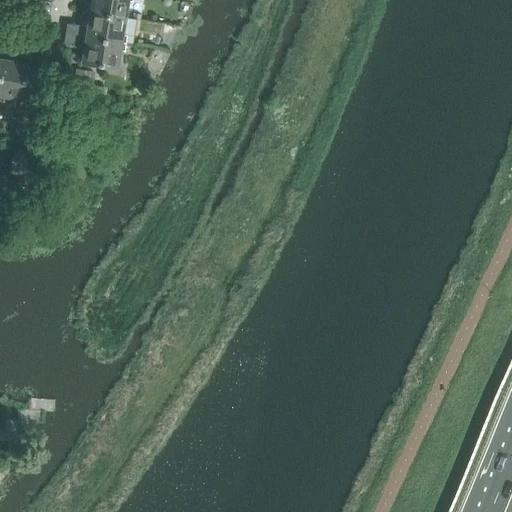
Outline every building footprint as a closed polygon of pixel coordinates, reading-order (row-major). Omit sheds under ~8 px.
[(91,0),(89,12),(125,18),(128,0),(91,0)] [(121,43),(125,18),(89,12),(87,27),(67,25),(65,34),(121,43)] [(121,43),(65,34),(64,43),(84,47),(81,63),(117,68),(121,43)] [(4,40),(0,67),(0,96),(21,99),(26,67),(27,64),(11,61),(14,41),(4,40)] [(26,67),(21,99),(19,110),(32,112),(39,69),(26,67)]
